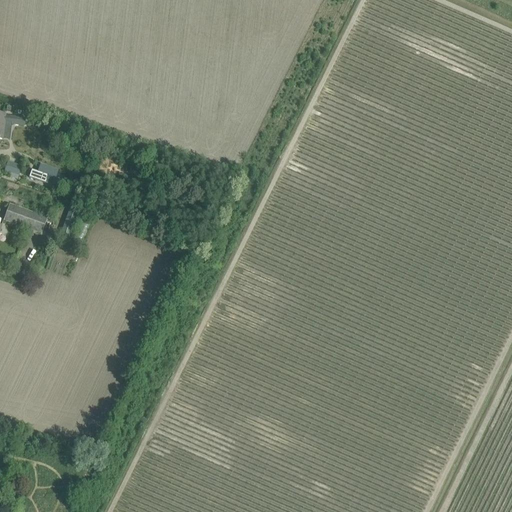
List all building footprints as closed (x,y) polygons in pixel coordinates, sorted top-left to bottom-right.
[(0,139),(3,140),(4,132),(11,133),(12,124),(24,126),(25,120),(12,119),(5,118),(5,116),(0,115),(0,139)] [(35,145),(39,134),(28,131),(25,142),(35,145)] [(89,154),(77,150),(74,156),(86,161),(89,154)] [(37,172),(35,180),(58,188),(61,181),(56,179),(59,172),(40,165),(37,172)] [(17,166),(13,175),(18,177),(21,167),(17,166)] [(41,213),(40,216),(10,204),(4,221),(42,235),(48,218),(47,218),(48,215),(41,213)] [(70,244),(82,209),(71,205),(58,240),(70,244)] [(111,255),(113,246),(106,245),(104,253),(111,255)]
